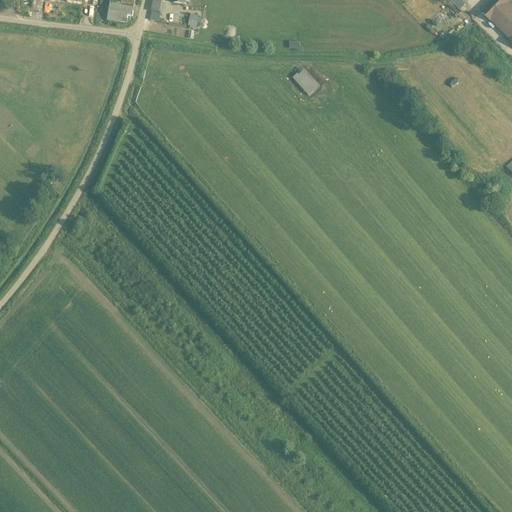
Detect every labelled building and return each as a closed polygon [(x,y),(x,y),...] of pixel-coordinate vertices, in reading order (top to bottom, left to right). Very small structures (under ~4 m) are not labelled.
[(126,24),(128,17),(132,18),(134,5),(134,0),(120,0),(120,3),(109,1),(106,21),(126,24)] [(451,0),(451,1),(460,11),(467,5),(462,0),(451,0)] [(511,8),(507,3),(510,0),(494,0),(481,13),(489,22),(507,39),(511,43),(511,8)] [(160,15),(151,13),(150,20),(159,22),(160,15)] [(198,22),(203,23),(203,16),(190,14),(189,28),(198,29),(198,22)] [(291,42),(291,49),(301,50),(301,42),(291,42)] [(305,69),(293,79),(310,98),(322,87),(305,69)]
